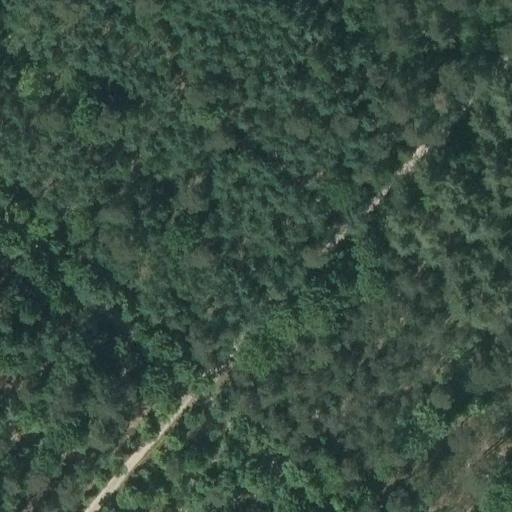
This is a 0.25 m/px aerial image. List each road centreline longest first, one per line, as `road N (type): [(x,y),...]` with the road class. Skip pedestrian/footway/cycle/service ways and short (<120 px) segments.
road 1 (track): [(511,51),(199,379)]
road 2 (track): [(199,379),(0,198)]
road 3 (track): [(358,511),(199,379)]
road 4 (unknown): [(86,511),(199,379)]
